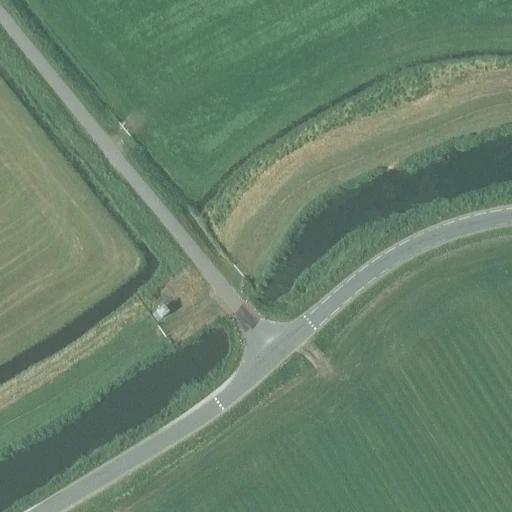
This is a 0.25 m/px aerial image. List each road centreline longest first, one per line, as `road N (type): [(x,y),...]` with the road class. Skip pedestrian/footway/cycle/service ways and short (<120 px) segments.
road 1 (unclassified): [(280,353),(0,14)]
road 2 (unclassified): [(45,511),(195,422),(280,353)]
road 3 (unclassified): [(280,353),(385,263),(433,235),(511,216)]
